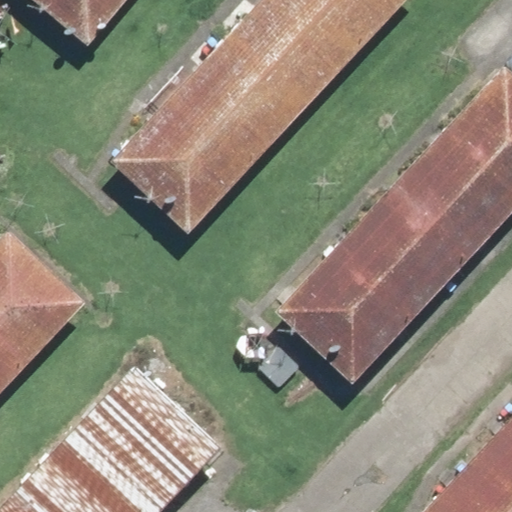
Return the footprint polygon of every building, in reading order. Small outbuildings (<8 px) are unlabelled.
[(46,0),(85,33),(113,0),(46,0)] [(396,0),(242,0),(104,150),(187,226),(396,0)] [(511,200),(511,78),(498,65),(275,307),(350,376),(511,200)] [(0,383),(83,294),(5,223),(0,227),(0,383)] [(140,511),(212,435),(132,361),(0,503),(0,511),(140,511)] [(511,511),(511,411),(418,511),(511,511)]
